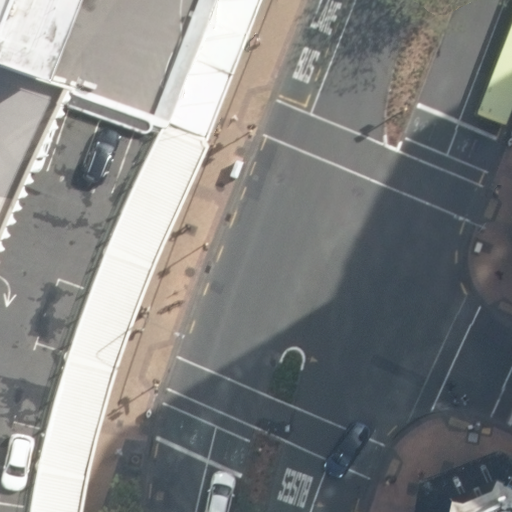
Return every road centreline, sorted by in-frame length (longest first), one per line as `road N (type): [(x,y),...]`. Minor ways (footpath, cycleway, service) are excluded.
road 1 (tertiary): [(509,0),(382,318)]
road 2 (tertiary): [(252,262),(356,0)]
road 3 (tertiary): [(197,511),(252,262)]
road 4 (tertiary): [(382,318),(314,511)]
road 5 (unclassified): [(382,318),(252,262)]
road 6 (unclassified): [(511,375),(382,318)]
